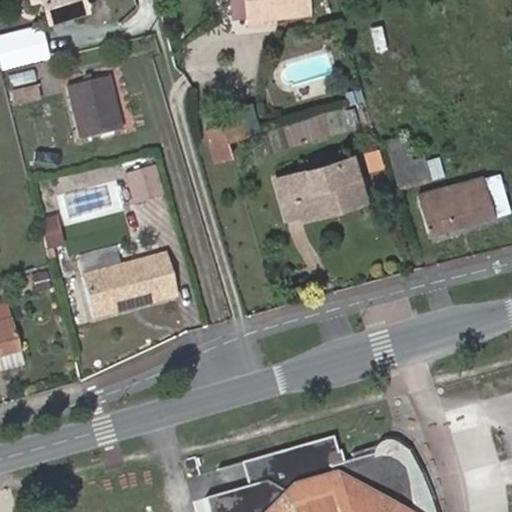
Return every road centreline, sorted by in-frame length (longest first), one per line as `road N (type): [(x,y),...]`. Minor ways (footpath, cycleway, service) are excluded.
road 1 (tertiary): [(244,393),(511,314)]
road 2 (tertiary): [(244,393),(0,461)]
